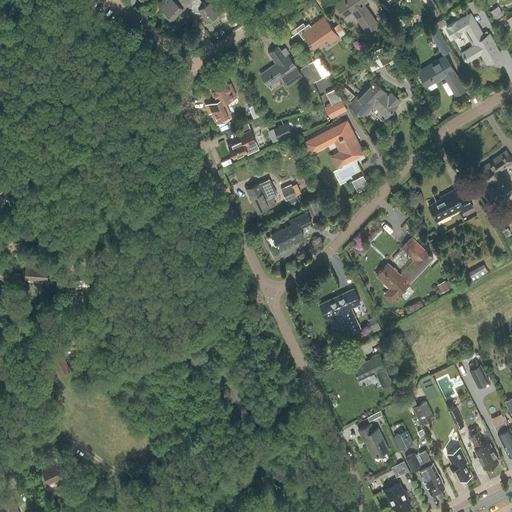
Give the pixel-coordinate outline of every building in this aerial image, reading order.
[(182,10),(191,10),(192,0),(163,0),(159,5),(166,12),(164,14),(171,21),(173,18),(174,19),(182,10)] [(208,21),(210,19),(212,21),(219,16),(218,14),(224,9),(217,0),(211,0),(205,5),(201,0),(192,0),(191,10),(201,10),(208,21)] [(364,4),(368,1),(367,0),(342,0),(336,5),(345,17),(353,12),(366,30),(377,22),(364,4)] [(472,0),(468,3),(474,14),(483,9),(477,0),(472,0)] [(498,6),(489,12),(495,20),(503,14),(498,6)] [(495,45),(496,45),(488,32),(484,35),(471,13),(447,27),(453,37),(465,30),(475,46),(463,53),(468,61),(482,53),(488,63),(501,55),(495,45)] [(304,24),(297,29),(304,38),(305,36),(314,49),(328,39),(331,43),(339,37),(325,17),(312,26),(310,23),(305,27),(304,24)] [(429,32),(443,55),(451,50),(437,27),(429,32)] [(396,34),(390,39),(397,49),(403,44),(396,34)] [(386,45),(376,50),(383,64),(383,65),(394,59),(386,45)] [(289,86),(303,76),(289,55),(286,56),(279,46),(269,53),(276,63),(261,74),(269,86),(282,77),(289,86)] [(454,70),(446,56),(419,72),(431,93),(432,92),(428,86),(445,76),(457,95),(466,90),(454,70)] [(313,61),(307,65),(315,78),(321,75),(313,61)] [(316,80),(315,78),(307,65),(301,68),(310,83),(307,84),(311,90),(315,87),(312,82),(316,80)] [(371,80),(350,103),(363,115),(364,115),(367,112),(367,110),(372,104),(387,118),(399,105),(398,105),(401,101),(392,93),(389,96),(371,80)] [(237,98),(231,85),(213,93),(216,101),(209,104),(218,124),(218,123),(222,131),(231,127),(228,119),(231,117),(225,104),(237,98)] [(354,95),(345,87),(341,92),(350,99),(354,95)] [(331,118),(347,110),(342,99),(325,107),(331,118)] [(336,167),(347,162),(363,153),(347,122),(306,143),(311,153),(336,140),(341,151),(331,156),(336,167)] [(233,158),(234,159),(247,153),(247,154),(259,148),(248,123),(236,128),(241,138),(227,144),(231,152),(230,154),(232,158),(233,158)] [(287,123),(274,129),(278,138),(291,133),(287,123)] [(508,164),(509,166),(511,163),(511,159),(507,152),(484,167),(485,169),(489,175),(482,179),(487,186),(494,182),(500,192),(510,185),(500,170),(508,164)] [(365,175),(354,180),(358,189),(369,184),(365,175)] [(291,185),(282,189),(290,208),(301,203),(297,195),(303,193),(297,178),(290,182),(291,185)] [(259,212),(276,205),(272,195),(276,194),(270,179),(249,189),(259,212)] [(456,190),(442,197),(443,199),(430,206),(437,220),(461,208),(463,213),(473,207),(468,197),(461,201),(456,190)] [(288,245),(288,244),(304,236),(300,228),(312,223),(308,213),(290,221),(292,225),(273,234),(280,249),(288,245)] [(9,236),(17,254),(36,246),(28,228),(9,236)] [(388,262),(376,275),(390,287),(383,294),(392,302),(398,295),(434,257),(413,238),(403,249),(415,260),(402,275),(388,262)] [(484,264),(467,274),(470,281),(488,271),(484,264)] [(25,265),(25,279),(48,280),(48,266),(25,265)] [(74,282),(76,289),(89,285),(88,278),(74,282)] [(445,280),(439,284),(443,292),(449,288),(445,280)] [(354,289),(320,304),(327,319),(337,314),(343,327),(357,321),(351,308),(361,303),(354,289)] [(52,356),(61,375),(70,371),(61,352),(52,356)] [(372,357),(372,358),(354,367),(360,380),(376,372),(383,387),(393,383),(386,368),(387,367),(381,353),(372,357)] [(0,388),(10,383),(6,376),(11,373),(1,356),(0,357),(0,388)] [(479,386),(489,381),(480,363),(470,369),(479,386)] [(413,407),(422,425),(435,419),(427,401),(413,407)] [(464,425),(456,407),(448,411),(456,428),(464,425)] [(382,409),(369,415),(371,419),(384,412),(382,409)] [(509,456),(511,455),(511,430),(511,428),(510,428),(506,420),(498,424),(502,432),(499,434),(509,456)] [(366,443),(367,442),(374,457),(389,450),(378,428),(374,430),(371,424),(359,429),(366,443)] [(394,436),(400,449),(414,443),(408,430),(394,436)] [(470,435),(475,445),(484,441),(479,431),(470,435)] [(485,469),(500,462),(490,443),(476,450),(479,456),(475,458),(478,465),(482,463),(485,469)] [(448,452),(453,463),(451,465),(454,471),(456,470),(461,480),(472,475),(459,447),(448,452)] [(420,454),(438,491),(445,488),(434,464),(433,464),(427,450),(420,453),(421,454),(420,454)] [(432,494),(438,491),(420,454),(417,456),(415,453),(407,457),(414,472),(420,469),(432,494)] [(392,467),(397,476),(409,470),(405,460),(392,467)] [(61,463),(44,471),(50,483),(67,475),(61,463)] [(402,508),(402,509),(411,504),(400,482),(385,490),(396,511),(402,508)] [(3,504),(6,511),(19,511),(14,499),(3,504)]
